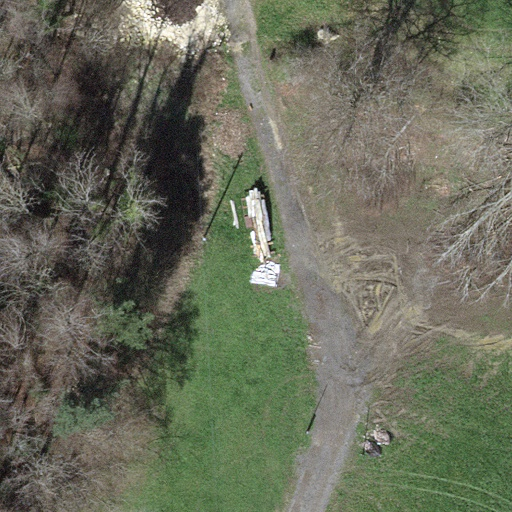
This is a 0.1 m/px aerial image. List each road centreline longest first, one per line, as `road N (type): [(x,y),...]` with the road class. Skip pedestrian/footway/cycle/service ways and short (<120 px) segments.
road 1 (track): [(302,511),(329,437),(325,327),(237,0)]
road 2 (track): [(329,437),(511,129)]
